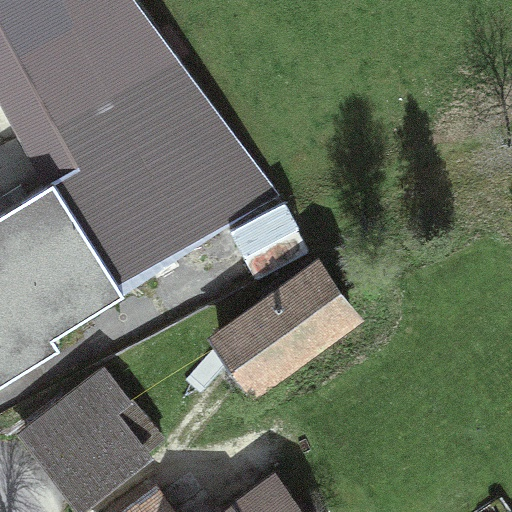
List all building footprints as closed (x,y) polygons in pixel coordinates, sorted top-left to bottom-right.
[(107,297),(271,195),(143,0),(0,0),(0,103),(19,139),(0,149),(0,199),(32,179),(107,297)] [(0,199),(0,392),(48,362),(36,342),(107,297),(32,179),(0,199)] [(197,329),(246,400),(353,326),(305,256),(197,329)] [(11,436),(64,510),(153,447),(100,373),(11,436)] [(213,511),(309,511),(278,467),(213,511)]
